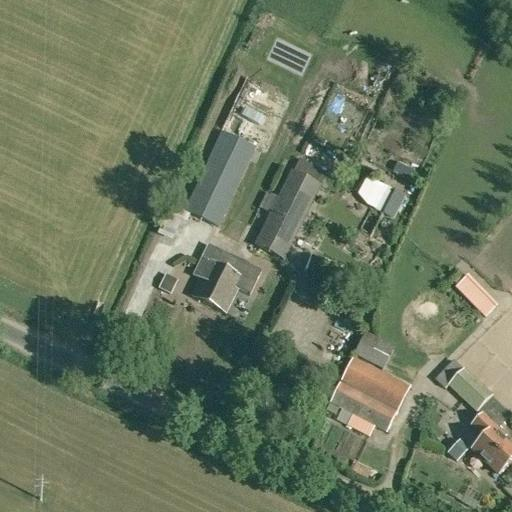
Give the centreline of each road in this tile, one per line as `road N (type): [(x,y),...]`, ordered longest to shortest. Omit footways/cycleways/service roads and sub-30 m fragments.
road 1 (unclassified): [(383,511),(0,329)]
road 2 (track): [(390,511),(395,447),(424,379),(441,360)]
